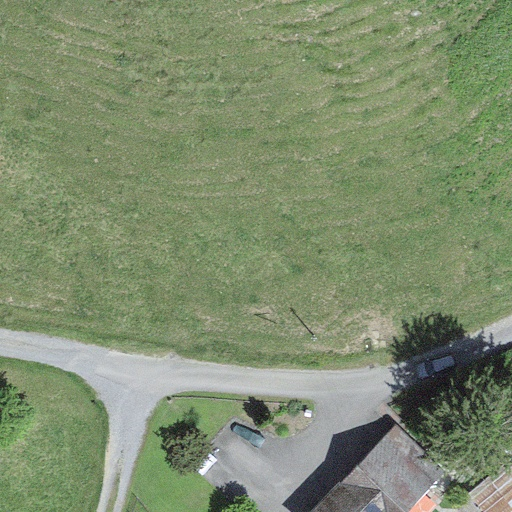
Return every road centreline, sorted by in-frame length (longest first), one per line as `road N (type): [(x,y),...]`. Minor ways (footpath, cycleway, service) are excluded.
road 1 (track): [(511,323),(399,379),(289,388),(0,346)]
road 2 (track): [(142,367),(104,511)]
